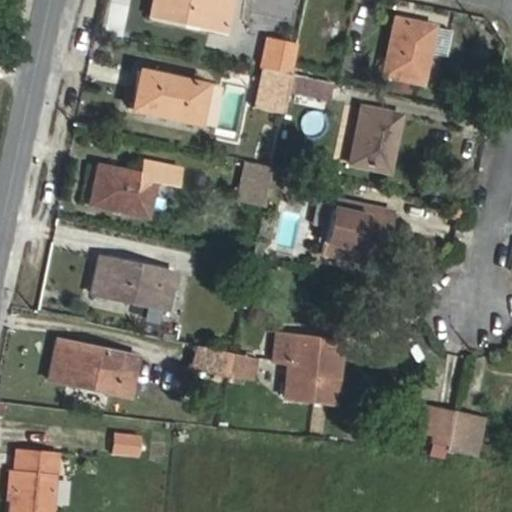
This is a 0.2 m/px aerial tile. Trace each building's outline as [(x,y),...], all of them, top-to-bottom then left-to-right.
[(119,33),(125,0),(107,0),(101,30),(119,33)] [(224,32),(230,0),(151,0),(148,16),(224,32)] [(338,41),(343,20),(332,18),(335,8),(325,6),(318,37),(338,41)] [(360,53),(368,13),(351,10),(344,42),(343,50),(344,50),(358,53),(360,53)] [(420,83),(432,26),(393,18),(381,74),(420,83)] [(290,73),(296,45),(265,38),(259,67),(260,67),(290,73)] [(351,85),(358,53),(344,50),(337,82),(351,85)] [(290,74),(290,73),(260,67),(252,107),(281,113),(286,91),(290,74)] [(202,86),(203,84),(137,70),(128,109),(194,123),(195,122),(202,86)] [(326,99),(330,82),(290,74),(286,91),(326,99)] [(207,125),(215,89),(202,86),(195,122),(207,125)] [(386,171),(398,115),(360,107),(347,163),(386,171)] [(145,217),(153,181),(175,186),(179,167),(142,159),(138,173),(95,164),(87,205),(145,217)] [(266,186),(270,166),(244,160),(235,201),(262,206),(266,186)] [(283,190),(288,169),(270,166),(266,186),(283,190)] [(373,264),(381,228),(387,229),(392,211),(331,198),(319,253),(373,264)] [(460,220),(462,210),(446,206),(444,216),(460,220)] [(164,310),(172,272),(97,256),(89,293),(164,310)] [(260,320),(261,314),(259,309),(252,308),(247,311),(246,316),(249,321),(255,323),(260,320)] [(334,403),(340,341),(274,333),(271,361),(285,362),(282,398),(334,403)] [(127,397),(136,355),(55,339),(45,379),(127,397)] [(226,376),(231,352),(193,344),(187,368),(226,376)] [(249,380),(254,357),(231,352),(226,376),(249,380)] [(430,436),(436,408),(421,405),(415,433),(430,436)] [(444,445),(452,411),(436,408),(430,436),(429,442),(444,445)] [(461,449),(468,415),(452,411),(444,445),(461,449)] [(474,452),(482,417),(468,415),(461,449),(474,452)] [(110,432),(108,455),(137,457),(139,434),(110,432)] [(443,454),(444,445),(429,442),(426,455),(442,457),(443,454)] [(50,511),(57,451),(13,448),(7,511),(50,511)]
